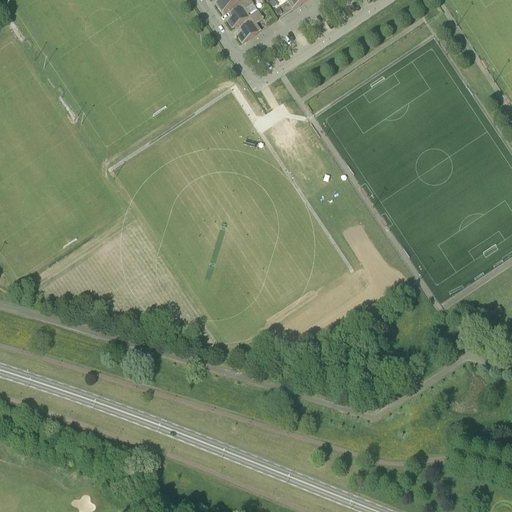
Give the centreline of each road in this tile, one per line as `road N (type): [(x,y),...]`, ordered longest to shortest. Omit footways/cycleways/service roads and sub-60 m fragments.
road 1 (primary): [(379,511),(0,370)]
road 2 (residential): [(240,59),(258,85),(345,26)]
